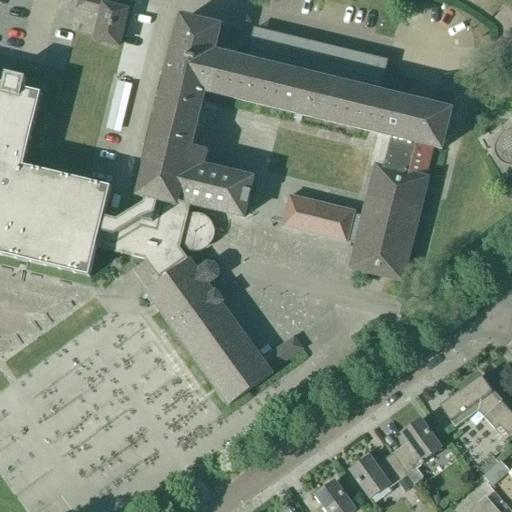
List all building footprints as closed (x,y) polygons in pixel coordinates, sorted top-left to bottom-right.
[(119,47),(127,12),(115,9),(116,5),(98,0),(80,0),(78,10),(102,15),(95,41),(119,47)] [(230,407),(271,377),(269,373),(262,363),(206,286),(216,278),(217,272),(214,268),(208,267),(198,274),(181,250),(181,248),(195,251),(202,220),(189,217),(191,206),(243,219),(253,181),(204,169),(208,153),(191,149),(205,93),(392,139),(384,171),(377,169),(364,219),(354,216),(355,214),(290,198),(282,229),(347,244),(347,243),(358,245),(352,270),(402,282),(427,181),(423,180),(431,149),(442,151),(451,113),(426,107),(428,98),(414,94),(411,103),(379,96),(388,62),(254,30),(246,64),(214,56),(221,30),(183,21),(139,198),(146,200),(144,206),(118,223),(105,219),(111,189),(24,169),(42,96),(23,91),(26,81),(26,80),(6,76),(3,86),(0,85),(0,256),(90,278),(97,249),(146,260),(154,254),(163,268),(155,273),(162,283),(149,292),(230,407)] [(118,79),(106,127),(121,130),(133,83),(118,79)] [(262,363),(269,373),(301,350),(294,340),(262,363)] [(499,405),(491,396),(494,394),(482,378),(440,408),(451,424),(452,424),(456,429),(465,423),(461,417),(474,407),(485,418),(484,419),(505,443),(511,436),(511,413),(502,403),(499,405)] [(392,456),(415,487),(416,487),(420,493),(427,487),(422,479),(423,479),(417,470),(425,465),(423,463),(442,450),(421,422),(402,435),(408,444),(392,456)] [(406,494),(415,487),(392,456),(376,468),(370,459),(351,472),(371,501),(389,488),(390,489),(399,483),(406,494)] [(492,488),(509,473),(500,463),(483,478),(492,488)] [(314,511),(355,511),(356,511),(335,483),(316,497),(322,506),(314,511)] [(477,506),(481,511),(496,511),(486,499),(477,506)]
